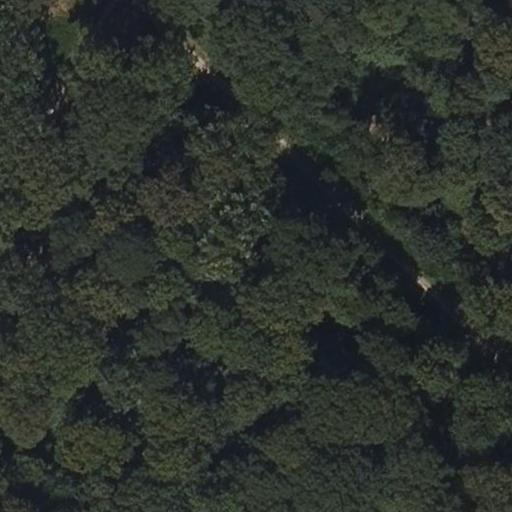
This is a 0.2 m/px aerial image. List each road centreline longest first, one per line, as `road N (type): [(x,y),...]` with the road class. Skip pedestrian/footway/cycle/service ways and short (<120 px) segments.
road 1 (track): [(152,0),(511,369)]
road 2 (track): [(111,0),(0,180)]
